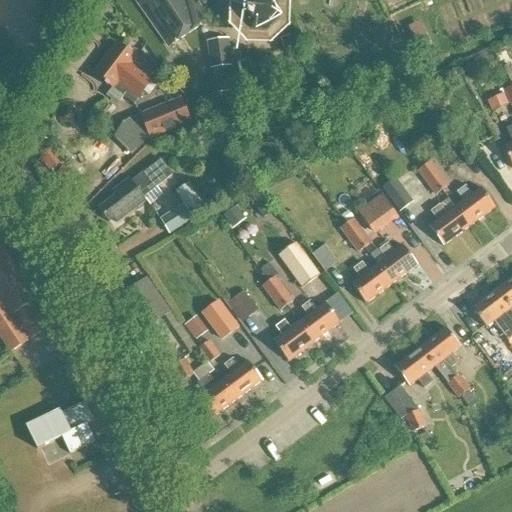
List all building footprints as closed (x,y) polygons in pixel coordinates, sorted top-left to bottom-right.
[(134,0),(169,49),(210,22),(195,0),(134,0)] [(278,9),(269,0),(249,0),(241,8),(241,24),(251,35),(267,35),(278,25),(278,9)] [(423,24),(413,26),(419,47),(428,45),(423,24)] [(231,61),(229,41),(207,44),(210,72),(214,71),(217,95),(240,92),(237,60),(231,61)] [(133,65),(136,61),(117,46),(94,75),(106,85),(105,87),(107,89),(109,87),(134,106),(153,80),(133,65)] [(185,78),(182,69),(167,74),(170,83),(172,82),(173,85),(185,81),(185,78)] [(286,95),(305,88),(300,73),(280,80),(286,95)] [(123,125),(116,137),(134,155),(147,142),(190,124),(180,101),(123,125)] [(172,177),(160,162),(132,184),(129,181),(112,193),(115,197),(98,210),(109,225),(114,221),(117,225),(146,202),(144,199),(172,177)] [(424,170),(442,193),(449,189),(431,165),(424,170)] [(435,199),(442,193),(424,170),(417,175),(435,199)] [(384,196),(398,214),(410,205),(396,187),(384,196)] [(448,201),(469,229),(495,210),(480,190),(472,197),(465,188),(448,201)] [(400,217),(398,214),(384,196),(358,215),(374,236),(400,217)] [(443,249),(469,229),(448,201),(431,214),(437,222),(428,229),(443,249)] [(184,208),(160,223),(168,236),(192,221),(184,208)] [(340,217),(347,227),(365,251),(372,246),(347,212),(340,217)] [(365,251),(347,227),(340,232),(358,256),(365,251)] [(0,303),(11,320),(31,307),(37,303),(0,247),(0,246),(0,303)] [(320,279),(296,246),(279,259),(303,291),(320,279)] [(371,259),(392,287),(418,268),(403,248),(394,254),(388,246),(371,259)] [(338,265),(325,248),(313,257),(326,274),(338,265)] [(366,306),(392,287),(371,259),(353,272),(359,280),(351,286),(366,306)] [(144,333),(150,329),(170,315),(147,282),(144,278),(119,296),(121,300),(144,333)] [(269,285),(287,309),(294,304),(276,279),(269,285)] [(511,279),(497,291),(511,311),(511,279)] [(280,314),(287,309),(269,285),(262,290),(280,314)] [(497,328),(501,332),(509,343),(511,340),(511,311),(497,291),(471,311),(486,330),(494,324),(497,328)] [(258,312),(244,293),(227,306),(242,325),(258,312)] [(47,331),(31,307),(11,320),(0,303),(0,337),(11,354),(47,331)] [(219,303),(201,316),(222,343),(240,330),(226,312),(219,303)] [(293,316),(314,345),(340,326),(325,305),(316,312),(310,303),(293,316)] [(288,364),(314,345),(293,316),(275,329),(282,338),(273,344),(288,364)] [(445,330),(420,349),(435,369),(448,386),(457,379),(451,370),(458,365),(455,360),(452,356),(461,350),(445,330)] [(222,358),(211,343),(199,352),(210,366),(222,358)] [(426,376),(435,369),(420,349),(394,369),(409,389),(418,383),(424,391),(433,384),(426,376)] [(222,382),(237,402),(263,383),(248,363),(239,369),(233,361),(224,368),(230,376),(222,382)] [(186,362),(173,369),(181,384),(194,378),(186,362)] [(237,402),(222,382),(216,387),(209,378),(198,387),(204,395),(196,401),(211,421),(237,402)] [(470,391),(461,379),(449,387),(459,400),(470,391)] [(400,389),(384,401),(400,422),(406,418),(418,412),(400,389)] [(94,424),(84,404),(62,415),(60,411),(26,428),(37,451),(62,439),(70,456),(95,444),(87,427),(94,424)] [(413,434),(426,429),(418,412),(406,418),(413,434)]
